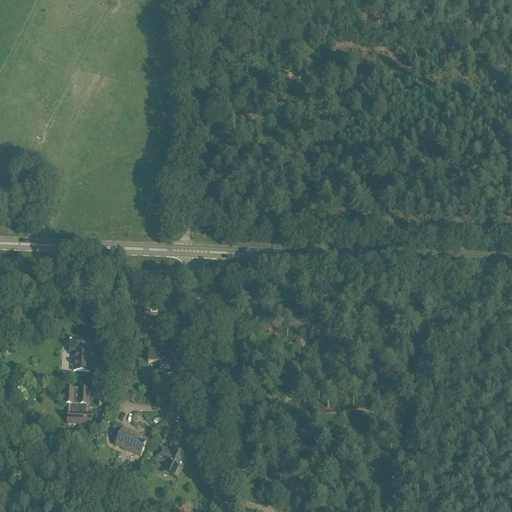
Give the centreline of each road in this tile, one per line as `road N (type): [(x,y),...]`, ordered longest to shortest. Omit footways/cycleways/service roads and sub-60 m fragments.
road 1 (primary): [(511,263),(192,251)]
road 2 (residential): [(229,511),(223,417),(192,251)]
road 3 (track): [(192,251),(193,128),(176,0)]
road 4 (track): [(0,400),(165,511)]
road 5 (primary): [(192,251),(0,243)]
